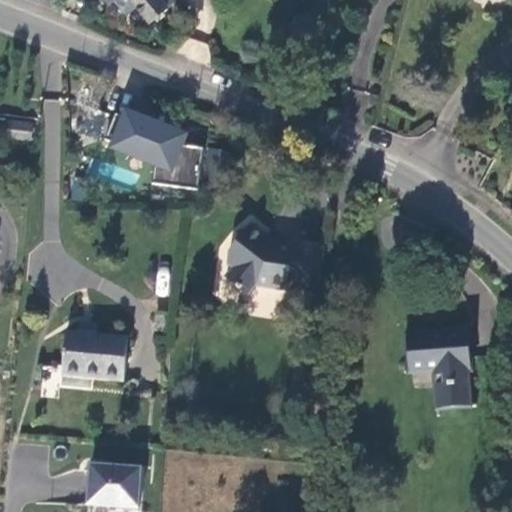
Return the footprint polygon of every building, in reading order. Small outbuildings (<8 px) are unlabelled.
[(106,0),(110,3),(113,0),(126,14),(139,3),(153,19),(174,0),(106,0)] [(186,36),(179,52),(203,64),(211,48),(186,36)] [(152,179),(193,192),(207,149),(184,142),(188,129),(119,107),(106,147),(157,164),(152,179)] [(32,123),(11,123),(11,139),(32,139),(32,123)] [(248,295),(259,283),(286,288),(287,284),(314,288),(321,246),(290,241),(290,244),(271,241),(249,222),(246,226),(236,228),(237,237),(228,250),(232,270),(227,277),(248,295)] [(431,369),(434,408),(470,406),(467,366),(471,366),(468,329),(406,334),(408,370),(431,369)] [(92,373),(92,377),(124,380),(128,339),(67,333),(63,370),(92,373)] [(90,505),(119,507),(119,511),(136,511),(141,511),(145,469),(93,465),(90,505)]
